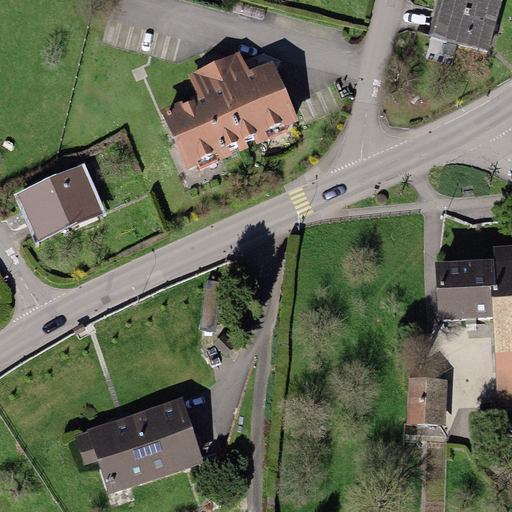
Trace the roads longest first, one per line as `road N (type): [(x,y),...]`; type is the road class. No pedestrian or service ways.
road 1 (tertiary): [(46,320),(375,172)]
road 2 (residential): [(375,172),(366,101),(387,0)]
